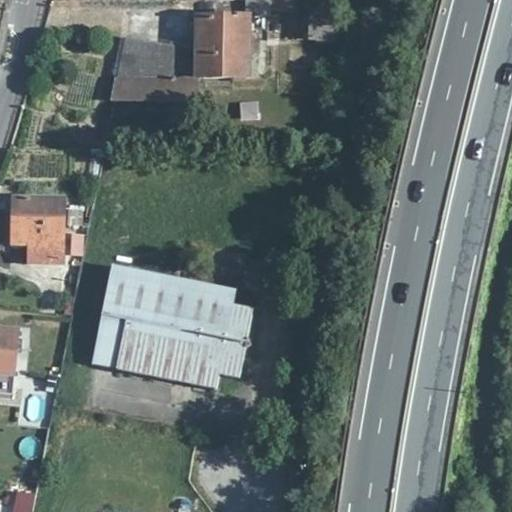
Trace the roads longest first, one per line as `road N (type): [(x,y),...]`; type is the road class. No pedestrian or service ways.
road 1 (trunk): [(470,0),(385,384),(367,511)]
road 2 (trunk): [(420,511),(439,377),(511,56)]
